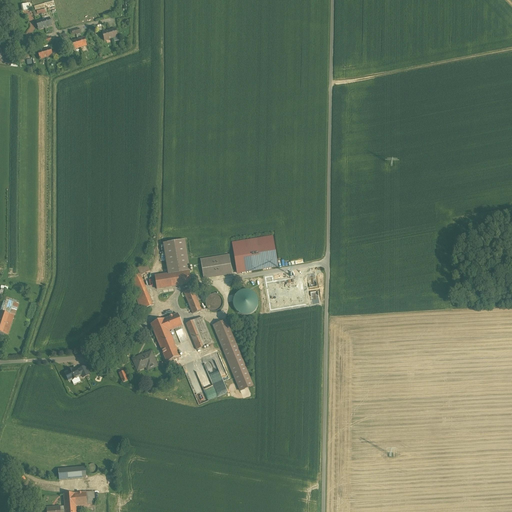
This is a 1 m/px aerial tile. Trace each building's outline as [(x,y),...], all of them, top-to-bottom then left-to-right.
[(22,5),(24,11),(30,10),(28,3),(22,5)] [(50,18),(36,22),(38,30),(52,26),(50,18)] [(115,29),(102,33),(104,40),(118,37),(115,29)] [(84,38),(71,41),(73,49),(86,45),(84,38)] [(50,47),(37,50),(39,58),(52,55),(50,47)] [(272,237),(232,243),(237,273),(277,266),(272,237)] [(156,289),(191,283),(184,241),(164,244),(169,274),(154,276),(156,289)] [(201,260),(204,279),(232,274),(229,255),(201,260)] [(137,269),(140,276),(150,271),(147,264),(137,269)] [(139,275),(128,280),(141,311),(153,306),(139,275)] [(193,314),(201,311),(192,289),(184,292),(193,314)] [(234,300),(234,303),(234,305),(234,308),(235,310),(236,312),(238,314),(240,315),(243,316),(245,317),(248,316),(250,316),(253,315),(255,313),(256,311),(258,309),(258,307),(259,304),(258,301),(258,299),(256,297),(255,295),(253,293),(250,292),(248,292),(245,291),(243,292),(241,293),(238,294),(237,296),(235,298),(234,300)] [(205,303),(205,304),(206,306),(206,308),(208,309),(209,310),(210,311),(212,312),(214,312),(216,312),(217,311),(219,310),(220,309),(221,307),(222,306),(222,304),(222,302),(222,300),(221,299),(220,297),(219,296),(217,295),(215,295),(214,295),(212,295),(210,296),(209,296),(207,298),(206,299),(206,301),(205,303)] [(14,316),(1,311),(0,314),(0,336),(2,337),(4,333),(8,335),(14,316)] [(166,363),(180,357),(169,331),(182,326),(178,314),(151,325),(166,363)] [(197,350),(213,344),(202,317),(186,324),(197,350)] [(223,349),(235,344),(226,321),(213,326),(223,349)] [(220,347),(209,352),(214,364),(225,360),(220,347)] [(151,352),(133,360),(137,371),(146,367),(148,371),(157,366),(151,352)] [(85,367),(77,371),(79,375),(79,374),(80,376),(81,375),(83,378),(86,376),(89,375),(85,367)] [(77,371),(75,368),(72,370),(72,369),(68,371),(68,372),(65,374),(69,381),(72,379),(73,380),(76,378),(75,378),(76,376),(79,375),(77,371)] [(221,380),(226,393),(227,393),(219,370),(215,372),(214,369),(210,370),(211,372),(208,373),(212,383),(221,380)] [(88,466),(88,467),(88,468),(88,470),(88,471),(89,472),(89,473),(90,473),(91,474),(92,474),(94,474),(95,474),(96,473),(97,472),(97,471),(98,470),(98,469),(98,468),(98,467),(97,466),(96,465),(95,464),(94,464),(93,464),(92,464),(91,464),(90,465),(89,465),(88,466)] [(58,470),(59,480),(86,477),(85,467),(58,470)] [(22,475),(14,481),(17,486),(25,479),(22,475)] [(31,492),(21,486),(16,493),(27,499),(31,492)] [(64,511),(76,511),(76,506),(95,505),(94,492),(63,494),(65,511),(64,511)]
